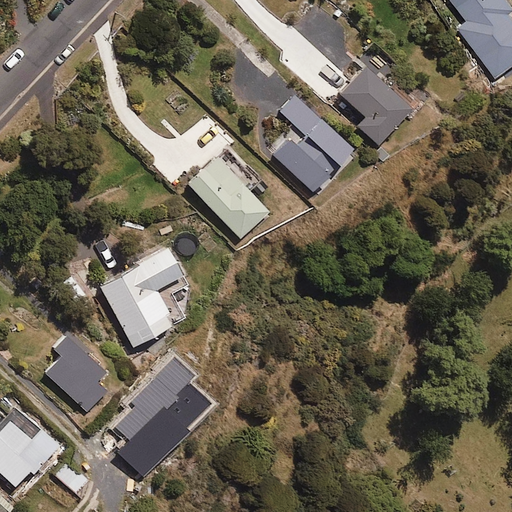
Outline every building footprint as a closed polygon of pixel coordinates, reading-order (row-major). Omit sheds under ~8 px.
[(511,17),(507,12),(511,8),(511,7),(506,0),(450,0),(465,19),(457,25),(496,76),(511,63),(511,17)] [(320,75),(302,60),(291,74),(309,89),(320,75)] [(398,82),(389,92),(363,66),(337,94),(361,117),(354,125),(375,145),(417,101),(398,82)] [(312,192),(351,150),(292,96),(276,113),(295,130),(271,155),(312,192)] [(247,191),(257,182),(225,147),(186,184),(237,239),(266,212),(247,191)] [(187,304),(186,288),(163,248),(97,288),(133,348),(187,316),(187,304)] [(94,382),(103,372),(62,336),(50,349),(58,356),(43,373),(86,411),(104,391),(94,382)] [(14,410),(4,421),(0,417),(0,475),(13,487),(27,471),(31,474),(55,446),(14,410)] [(74,493),(85,480),(68,465),(56,478),(74,493)] [(0,511),(6,511),(11,508),(0,496),(0,511)]
